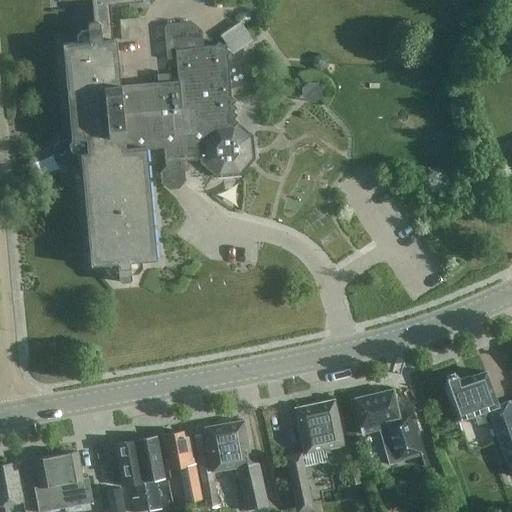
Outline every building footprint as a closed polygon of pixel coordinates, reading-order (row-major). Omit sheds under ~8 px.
[(57,0),(57,1),(64,0),(91,0),(93,21),(89,22),(87,24),(88,41),(62,43),(70,139),(58,140),(53,147),(53,156),(60,162),(69,161),(76,154),(80,153),(90,266),(116,263),(118,280),(120,282),(128,281),(130,279),(129,262),(155,260),(146,149),(163,148),(164,164),(177,163),(177,161),(203,159),(203,161),(216,172),(218,169),(237,167),(240,170),(250,157),(248,137),(234,126),(237,122),(233,119),(237,115),(233,111),(236,107),(232,104),(235,100),(230,96),(226,45),(188,48),(185,22),(166,24),(163,28),(166,59),(175,58),(178,81),(170,81),(169,73),(156,74),(157,83),(119,86),(115,39),(111,39),(108,4),(142,1),(141,0),(57,0)] [(141,38),(140,18),(120,19),(122,39),(141,38)] [(234,52),(254,38),(241,20),(221,34),(234,52)] [(312,59),(312,66),(319,71),(326,68),(327,67),(327,58),(320,54),(313,57),(312,59)] [(237,106),(261,104),(260,94),(236,97),(237,106)] [(497,404),(484,371),(460,380),(455,376),(455,375),(445,378),(446,379),(444,385),(443,386),(456,422),(473,416),(476,424),(489,420),(509,476),(511,474),(511,409),(508,400),(497,404)] [(353,398),(361,429),(362,434),(378,430),(388,464),(425,453),(412,414),(398,417),(392,389),(353,398)] [(294,408),(304,453),(343,445),(333,400),(294,408)] [(203,427),(207,449),(209,457),(196,459),(205,507),(217,505),(211,469),(233,465),(242,510),(265,506),(255,452),(248,454),(246,442),(247,442),(243,420),(203,427)] [(183,437),(182,431),(163,435),(167,456),(164,456),(166,469),(178,466),(186,503),(201,500),(198,487),(188,436),(183,437)] [(135,440),(148,510),(160,508),(155,480),(163,478),(155,436),(135,440)] [(139,511),(148,510),(135,440),(114,444),(122,486),(135,484),(137,496),(131,497),(133,511),(139,511)] [(76,451),(55,455),(65,507),(92,502),(87,476),(81,477),(76,451)] [(287,468),(297,511),(300,511),(313,509),(301,453),(285,457),(287,468)] [(40,511),(65,507),(55,455),(34,459),(39,486),(33,487),(37,511),(40,511)] [(0,505),(23,501),(16,469),(12,470),(10,463),(0,465),(0,505)] [(347,484),(360,482),(357,468),(344,471),(347,484)] [(125,511),(121,487),(106,490),(110,511),(125,511)]
